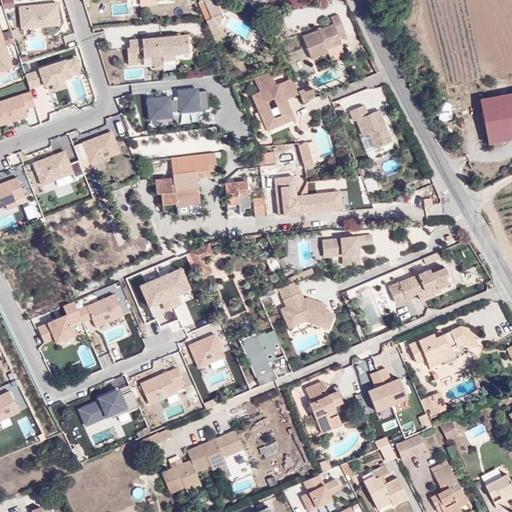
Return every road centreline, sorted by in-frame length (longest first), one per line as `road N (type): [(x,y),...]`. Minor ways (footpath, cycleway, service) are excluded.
road 1 (tertiary): [(367,0),(412,109),(510,282)]
road 2 (unknown): [(466,203),(158,231)]
road 3 (residential): [(510,282),(285,378)]
road 4 (residential): [(0,295),(47,397),(150,354)]
road 5 (residential): [(70,0),(99,109),(0,151)]
